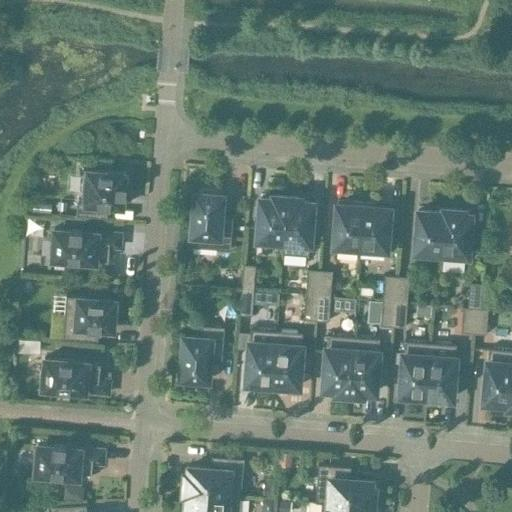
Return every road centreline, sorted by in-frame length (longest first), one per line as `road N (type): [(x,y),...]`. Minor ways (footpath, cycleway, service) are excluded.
road 1 (residential): [(163,135),(511,162)]
road 2 (residential): [(139,425),(163,135)]
road 3 (residential): [(139,425),(421,448)]
road 4 (residential): [(174,0),(163,135)]
